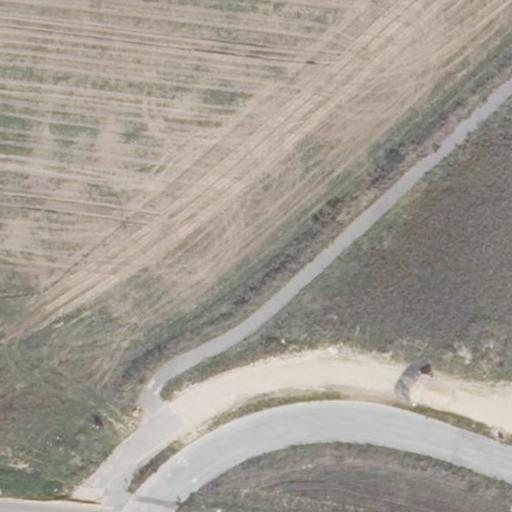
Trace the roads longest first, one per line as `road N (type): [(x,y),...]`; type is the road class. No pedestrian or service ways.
road 1 (track): [(105,511),(138,455),(176,420),(283,382),(403,388),(511,418)]
road 2 (secondary): [(0,180),(57,199),(76,233),(50,490),(56,511)]
road 3 (track): [(138,455),(108,409),(0,401)]
